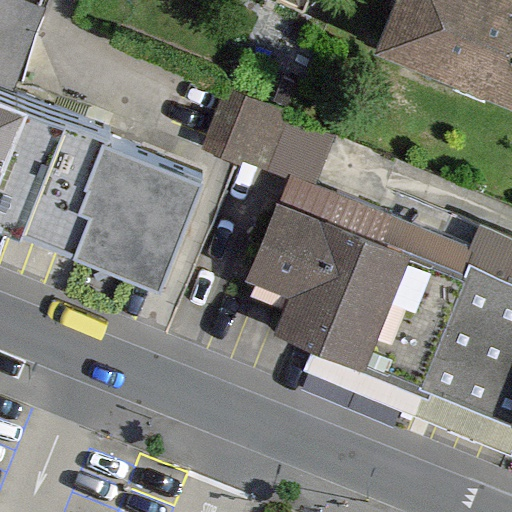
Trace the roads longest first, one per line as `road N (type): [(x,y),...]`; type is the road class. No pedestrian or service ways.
road 1 (residential): [(477,511),(0,322)]
road 2 (unknown): [(182,350),(264,165)]
